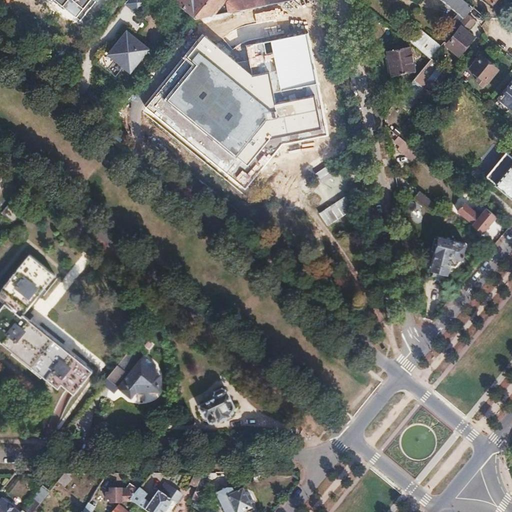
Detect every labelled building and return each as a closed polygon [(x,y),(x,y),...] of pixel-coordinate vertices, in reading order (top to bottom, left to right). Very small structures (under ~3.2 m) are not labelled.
[(95,0),(56,0),(80,19),(96,0),(95,0)] [(148,0),(126,0),(124,4),(138,16),(150,1),(148,0)] [(172,0),(195,18),(208,16),(210,16),(222,0),(172,0)] [(231,0),(226,1),(228,12),(248,8),(252,7),(291,0),(231,0)] [(463,0),(443,0),(458,12),(445,27),(452,32),(472,7),(463,0)] [(210,16),(208,16),(210,25),(249,17),(248,8),(228,12),(210,16)] [(193,18),(188,24),(194,29),(199,24),(193,18)] [(465,21),(445,44),(457,55),(471,38),(464,31),(469,24),(465,21)] [(184,29),(178,37),(185,42),(191,35),(184,29)] [(116,77),(121,70),(128,75),(149,50),(125,32),(108,53),(105,51),(97,63),(116,77)] [(309,33),(247,45),(253,75),(205,36),(146,106),(245,188),(283,144),(327,135),(309,33)] [(415,33),(409,40),(430,57),(438,49),(434,45),(432,48),(415,33)] [(176,38),(155,65),(161,70),(170,58),(173,59),(175,56),(174,54),(182,43),(176,38)] [(410,46),(387,51),(392,75),(414,71),(410,46)] [(481,56),(470,69),(486,83),(497,70),(481,56)] [(430,57),(398,97),(406,105),(423,85),(421,84),(427,77),(435,78),(443,68),(430,57)] [(511,82),(499,98),(511,108),(511,82)] [(418,152),(398,135),(393,141),(399,146),(397,148),(412,160),(418,152)] [(511,158),(506,154),(487,176),(496,184),(495,185),(511,198),(511,158)] [(419,191),(413,198),(430,212),(435,206),(431,203),(432,202),(419,191)] [(11,201),(1,213),(13,223),(23,210),(11,201)] [(454,213),(465,221),(481,235),(496,217),(480,204),(472,212),(462,204),(454,213)] [(436,252),(432,269),(446,273),(447,270),(450,271),(452,265),(456,266),(461,259),(465,244),(439,237),(435,250),(436,252)] [(0,299),(5,304),(0,309),(0,341),(59,388),(62,384),(75,394),(93,370),(24,315),(56,275),(29,254),(0,291),(0,299)] [(108,376),(102,383),(114,394),(119,388),(121,386),(124,389),(123,391),(121,393),(129,400),(136,391),(146,391),(149,394),(155,394),(158,391),(158,376),(153,376),(153,365),(143,356),(128,374),(117,365),(108,376)] [(216,397),(200,404),(206,417),(208,416),(211,422),(216,420),(216,419),(217,418),(219,421),(230,415),(229,413),(232,412),(234,405),(227,391),(226,392),(225,389),(222,387),(216,390),(214,394),(216,397)] [(62,475),(57,481),(64,487),(69,480),(62,475)] [(194,475),(190,485),(195,488),(200,477),(194,475)] [(201,478),(192,499),(201,503),(210,482),(201,478)] [(108,492),(104,492),(104,498),(108,498),(109,502),(118,502),(120,502),(120,501),(133,501),(130,499),(139,489),(130,481),(124,488),(108,489),(108,492)] [(0,511),(32,511),(48,492),(41,486),(20,511),(13,511),(0,500),(0,511)] [(139,489),(130,499),(133,501),(149,511),(164,511),(173,501),(176,503),(182,495),(171,487),(165,496),(158,491),(150,503),(141,497),(144,493),(139,488),(139,489)] [(243,489),(227,496),(235,511),(244,511),(252,509),(243,489)] [(89,502),(82,511),(92,511),(95,506),(89,502)]
